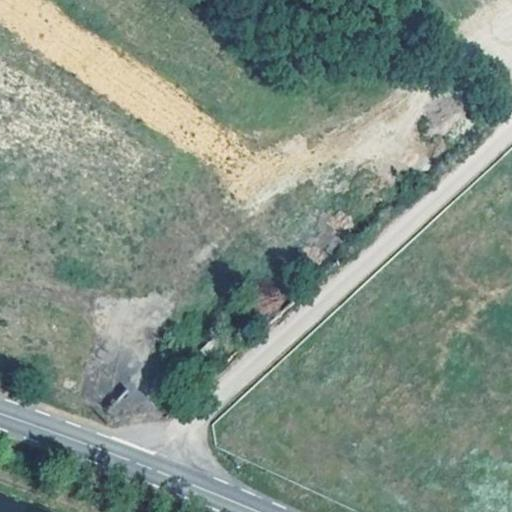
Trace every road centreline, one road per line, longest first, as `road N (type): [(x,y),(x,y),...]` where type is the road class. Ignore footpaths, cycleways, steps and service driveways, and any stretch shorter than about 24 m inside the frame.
road 1 (unclassified): [(147,465),(511,129)]
road 2 (secondary): [(147,465),(0,414)]
